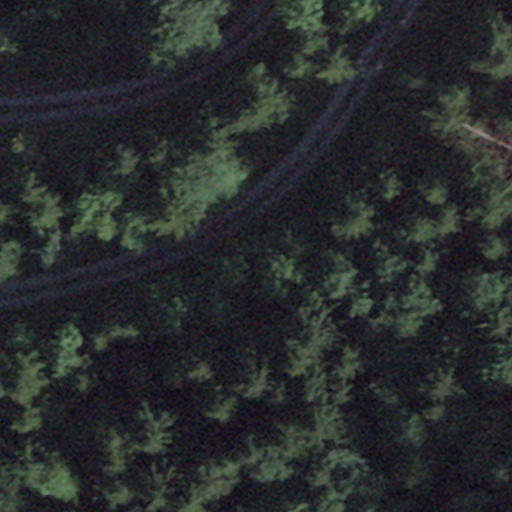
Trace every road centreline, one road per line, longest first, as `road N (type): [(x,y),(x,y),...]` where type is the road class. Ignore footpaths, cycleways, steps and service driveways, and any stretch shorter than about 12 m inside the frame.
road 1 (track): [(422,0),(357,102),(295,177),(230,228),(138,274),(0,309)]
road 2 (track): [(0,104),(171,86),(230,55),(273,0)]
